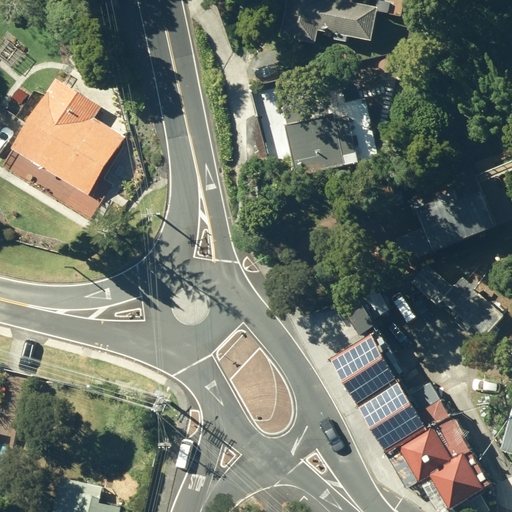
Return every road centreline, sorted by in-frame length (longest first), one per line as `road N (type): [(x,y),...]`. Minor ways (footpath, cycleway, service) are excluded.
road 1 (unclassified): [(161,0),(205,214),(198,268)]
road 2 (secondary): [(153,311),(89,315),(0,296)]
road 3 (secondary): [(227,296),(269,329),(318,409)]
